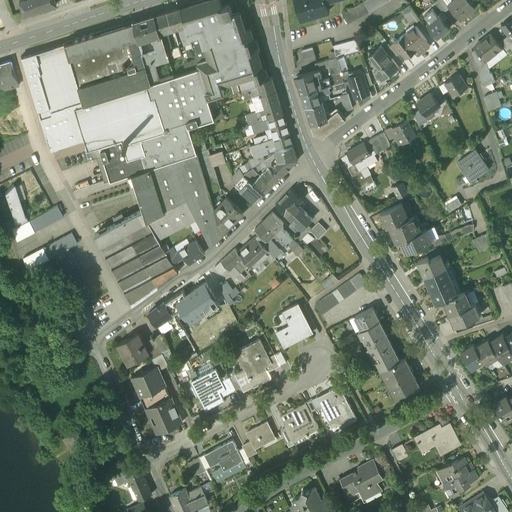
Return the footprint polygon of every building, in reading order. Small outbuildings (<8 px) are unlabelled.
[(25,0),(19,2),(23,15),(56,5),(55,0),(54,0),(25,0)] [(199,68),(208,97),(215,95),(224,92),(223,86),(231,84),(237,82),(240,81),(256,76),(257,81),(257,82),(267,79),(267,78),(251,29),(247,31),(240,10),(237,11),(234,1),(222,5),(220,0),(204,0),(180,7),(185,25),(188,33),(189,37),(200,34),(204,46),(208,59),(197,63),(199,68)] [(328,7),(326,0),(296,0),(302,18),(303,18),(302,15),(312,12),(312,14),(317,12),(317,10),(328,7)] [(390,0),(366,0),(363,2),(358,5),(343,13),(349,24),(369,12),(391,0),(390,0)] [(443,12),(447,8),(440,0),(436,0),(435,1),(443,11),(443,12)] [(450,6),(460,18),(474,6),(469,0),(451,0),(447,3),(450,6)] [(402,10),(414,27),(416,25),(416,26),(422,22),(410,5),(402,10)] [(169,11),(168,11),(173,29),(174,28),(179,27),(185,44),(191,42),(189,37),(188,33),(185,25),(180,7),(169,11)] [(424,14),(429,21),(438,14),(433,8),(424,14)] [(172,29),(173,29),(168,11),(166,12),(155,15),(165,48),(165,49),(171,47),(166,31),(172,29)] [(443,11),(439,13),(444,20),(448,17),(443,12),(443,11)] [(427,23),(437,37),(450,27),(444,20),(439,13),(438,14),(429,21),(427,23)] [(157,51),(165,48),(155,15),(133,22),(139,40),(155,34),(156,38),(153,39),(157,51)] [(511,39),(511,20),(508,22),(507,21),(501,25),(508,35),(511,39)] [(84,104),(151,83),(143,55),(142,52),(142,51),(139,40),(133,22),(117,27),(65,43),(84,104)] [(401,51),(406,57),(414,50),(417,48),(412,42),(417,39),(421,45),(425,41),(427,40),(416,26),(416,25),(414,27),(408,31),(394,42),(401,51)] [(474,46),(476,47),(484,59),(486,59),(501,47),(502,47),(491,33),(474,46)] [(200,34),(189,37),(191,42),(197,63),(208,59),(204,46),(200,34)] [(511,39),(508,35),(503,39),(510,48),(511,48),(511,50),(511,49),(511,39)] [(335,51),(337,57),(344,55),(345,55),(358,51),(361,50),(357,39),(340,44),(333,46),(335,51)] [(417,48),(414,50),(416,54),(419,54),(429,46),(425,41),(421,45),(417,39),(412,42),(417,48)] [(506,51),(510,48),(503,39),(498,42),(506,51)] [(394,42),(390,46),(388,44),(383,48),(391,58),(396,54),(401,51),(394,42)] [(20,57),(39,118),(84,104),(65,43),(20,57)] [(375,70),(383,79),(398,67),(391,58),(383,48),(381,45),(372,53),(381,65),(375,70)] [(182,56),(179,47),(171,49),(174,58),(182,56)] [(301,50),(304,62),(316,58),(313,47),(301,50)] [(490,72),(486,59),(484,59),(476,47),(472,50),(482,83),(494,77),(492,71),(490,72)] [(157,51),(143,55),(151,83),(160,80),(155,63),(168,59),(165,49),(165,48),(157,51)] [(329,60),(337,57),(335,51),(327,53),(329,60)] [(339,64),(342,72),(347,71),(348,70),(344,55),(337,57),(339,64)] [(315,64),(317,70),(320,69),(321,70),(329,67),(339,64),(337,57),(329,60),(315,64)] [(0,89),(17,85),(10,59),(0,61),(0,89)] [(329,67),(332,78),(342,75),(342,72),(339,64),(329,67)] [(165,130),(141,137),(146,152),(129,158),(122,138),(100,145),(87,148),(85,149),(88,158),(92,156),(93,159),(97,157),(102,156),(110,180),(132,173),(133,173),(150,167),(175,159),(196,152),(197,152),(197,151),(194,141),(192,135),(189,127),(194,125),(215,119),(212,109),(208,97),(199,68),(186,72),(174,76),(160,80),(151,83),(165,130)] [(297,76),(302,94),(318,89),(329,86),(334,84),(332,78),(321,81),(319,76),(322,75),(321,70),(320,69),(317,70),(312,72),(297,76)] [(350,83),(355,98),(369,93),(367,86),(373,84),(369,72),(363,74),(361,69),(348,74),(351,83),(350,83)] [(344,81),(345,84),(350,83),(351,83),(348,74),(347,71),(342,72),(344,81)] [(459,73),(445,82),(449,89),(454,95),(468,86),(459,73)] [(332,78),(334,84),(344,81),(342,75),(332,78)] [(240,81),(243,91),(259,86),(257,82),(257,81),(256,76),(240,81)] [(243,91),(245,99),(254,96),(254,94),(260,92),(261,94),(275,89),(275,88),(272,77),(267,79),(257,82),(259,86),(243,91)] [(334,84),(329,86),(331,92),(346,87),(345,84),(344,81),(334,84)] [(239,91),(237,82),(231,84),(234,93),(239,91)] [(443,93),(449,89),(445,82),(439,86),(443,93)] [(85,139),(87,148),(100,145),(122,138),(123,137),(129,135),(131,141),(141,137),(165,130),(151,83),(84,104),(39,118),(45,139),(47,145),(54,143),(55,148),(85,139)] [(329,92),(331,92),(329,86),(318,89),(320,95),(329,92)] [(253,98),(257,111),(280,104),(275,89),(261,94),(258,95),(259,96),(253,98)] [(322,102),(320,95),(318,89),(302,94),(306,106),(322,102)] [(484,96),(489,110),(501,105),(496,90),(484,96)] [(322,102),(323,101),(331,99),(329,92),(320,95),(322,102)] [(421,108),(427,115),(433,111),(441,104),(431,92),(417,103),(421,108)] [(341,96),(345,110),(353,108),(348,93),(341,96)] [(208,97),(212,109),(218,107),(216,101),(215,95),(208,97)] [(314,133),(323,136),(346,118),(338,107),(329,111),(328,108),(325,109),(323,101),(322,102),(306,106),(311,124),(314,133)] [(249,124),(252,123),(283,113),(280,104),(257,111),(246,114),(249,124)] [(224,118),(221,108),(213,110),(216,120),(224,118)] [(414,113),(419,125),(429,118),(427,115),(421,108),(414,113)] [(266,130),(271,128),(286,123),(283,113),(252,123),(255,133),(266,130)] [(396,136),(401,144),(416,136),(407,119),(393,126),(397,135),(396,136)] [(255,133),(252,123),(249,124),(244,126),(247,135),(255,133)] [(271,128),(274,138),(289,133),(286,123),(271,128)] [(386,128),(392,138),(396,136),(397,135),(393,126),(392,125),(386,128)] [(266,130),(267,136),(269,139),(274,138),(271,128),(266,130)] [(376,151),(377,153),(390,146),(384,132),(370,140),(376,151)] [(274,138),(269,139),(260,142),(256,143),(259,154),(260,156),(269,153),(267,149),(277,145),(278,148),(292,144),(289,133),(274,138)] [(123,137),(122,138),(129,158),(146,152),(141,137),(131,141),(129,135),(123,137)] [(204,138),(194,141),(197,151),(207,148),(204,138)] [(348,168),(359,189),(374,181),(370,174),(365,177),(361,170),(378,160),(374,152),(371,154),(365,142),(347,151),(348,153),(354,164),(348,168)] [(253,156),(259,154),(256,143),(253,144),(250,145),(253,156)] [(273,167),(276,170),(282,175),(297,160),(293,146),(275,151),(276,156),(278,162),(273,167)] [(221,188),(219,182),(214,165),(210,154),(209,148),(197,152),(200,161),(208,186),(208,188),(209,192),(221,188)] [(459,161),(469,175),(477,169),(480,174),(489,167),(475,149),(459,161)] [(222,150),(210,154),(214,165),(226,161),(222,150)] [(275,151),(265,158),(269,163),(270,163),(271,162),(276,156),(275,151)] [(163,210),(186,198),(208,188),(208,186),(200,161),(197,152),(196,152),(175,159),(150,167),(153,176),(163,210)] [(342,156),(348,168),(354,164),(348,153),(342,156)] [(249,159),(253,167),(253,166),(261,161),(256,157),(254,158),(249,159)] [(241,166),(244,172),(252,167),(249,161),(241,166)] [(257,173),(253,166),(253,167),(244,172),(249,178),(257,173)] [(132,173),(135,182),(153,176),(150,167),(133,173),(132,173)] [(235,184),(244,174),(239,168),(232,175),(235,184)] [(268,168),(261,176),(271,185),(272,186),(280,177),(282,175),(276,170),(274,171),(273,173),(268,168)] [(255,204),(264,193),(253,183),(244,174),(235,184),(234,185),(255,204)] [(261,175),(253,183),(264,193),(271,185),(261,176),(261,175)] [(163,210),(153,176),(135,182),(144,208),(147,218),(163,210)] [(399,194),(401,197),(407,194),(401,183),(393,188),(397,195),(399,194)] [(21,184),(13,186),(18,200),(25,198),(21,184)] [(5,192),(14,221),(24,219),(18,200),(13,186),(13,185),(5,192)] [(209,192),(208,188),(186,198),(197,218),(202,229),(211,246),(223,234),(222,233),(215,209),(209,192)] [(276,204),(287,215),(297,205),(302,199),(291,188),(276,204)] [(215,209),(222,233),(243,212),(227,197),(227,196),(226,197),(215,209)] [(445,205),(449,213),(461,205),(457,197),(445,205)] [(189,222),(197,218),(186,198),(163,210),(147,218),(158,238),(189,222)] [(31,226),(34,231),(63,216),(57,205),(33,218),(28,220),(31,226)] [(295,223),(296,223),(305,213),(297,205),(287,215),(293,221),(295,223)] [(387,228),(390,227),(408,219),(405,212),(403,213),(399,205),(380,213),(387,228)] [(126,229),(147,218),(144,208),(137,212),(124,218),(122,213),(115,216),(118,222),(115,223),(95,234),(112,266),(139,252),(126,229)] [(272,211),(263,220),(275,232),(281,226),(284,223),(272,211)] [(306,212),(305,213),(296,223),(302,229),(307,224),(312,219),(306,212)] [(418,233),(420,232),(414,216),(411,218),(418,233)] [(126,229),(139,252),(157,287),(178,272),(173,264),(168,257),(165,251),(163,247),(158,238),(147,218),(126,229)] [(189,222),(195,233),(202,229),(197,218),(189,222)] [(397,242),(400,241),(418,233),(411,218),(408,219),(390,227),(397,242)] [(14,221),(16,227),(26,221),(24,219),(14,221)] [(16,227),(12,229),(16,240),(34,231),(31,226),(28,220),(26,221),(16,227)] [(270,237),(275,232),(263,220),(255,229),(260,234),(266,240),(267,240),(270,237)] [(289,225),(298,233),(302,229),(296,223),(295,223),(293,221),(289,225)] [(318,222),(312,229),(310,230),(313,234),(316,236),(319,239),(327,230),(318,222)] [(302,229),(298,233),(301,237),(302,238),(308,232),(310,230),(312,229),(307,224),(302,229)] [(463,234),(473,230),(470,224),(460,227),(463,234)] [(281,226),(275,232),(280,237),(286,243),(287,244),(292,239),(293,238),(281,226)] [(447,238),(462,236),(460,229),(446,232),(447,238)] [(420,232),(418,233),(400,241),(405,254),(431,243),(425,230),(420,232)] [(48,258),(54,255),(68,248),(77,243),(71,232),(42,247),(48,258)] [(275,232),(270,237),(274,242),(280,237),(275,232)] [(315,238),(308,232),(302,238),(307,243),(315,238)] [(257,237),(263,242),(266,240),(260,234),(257,237)] [(475,239),(481,252),(493,247),(487,234),(486,234),(475,239)] [(260,260),(270,251),(264,244),(263,242),(257,237),(257,236),(238,252),(243,257),(249,264),(252,267),(260,260)] [(267,240),(266,240),(263,242),(264,244),(270,251),(274,256),(281,251),(279,249),(274,242),(270,237),(267,240)] [(274,242),(279,249),(286,243),(280,237),(274,242)] [(173,247),(176,251),(179,250),(183,247),(190,244),(187,238),(173,247)] [(291,248),(293,250),(298,245),(292,239),(287,244),(291,248)] [(472,240),(478,254),(481,252),(475,239),(472,240)] [(183,247),(179,250),(185,257),(190,264),(204,253),(196,240),(190,244),(183,247)] [(303,250),(298,245),(293,250),(297,255),(303,250)] [(27,269),(48,258),(42,247),(23,257),(27,269)] [(173,247),(169,249),(165,251),(168,257),(176,251),(173,247)] [(417,262),(424,277),(425,277),(445,268),(443,263),(440,255),(436,247),(426,252),(428,257),(417,262)] [(54,255),(68,282),(80,276),(82,274),(68,248),(54,255)] [(238,262),(243,257),(238,252),(235,248),(221,261),(227,268),(229,270),(234,266),(238,262)] [(179,250),(176,251),(181,259),(185,257),(179,250)] [(173,264),(181,259),(176,251),(168,257),(173,264)] [(274,256),(278,261),(284,255),(281,251),(274,256)] [(133,305),(157,287),(139,252),(112,266),(133,305)] [(238,262),(245,269),(249,264),(243,257),(238,262)] [(260,260),(252,267),(258,274),(267,267),(260,260)] [(221,273),(227,268),(221,261),(215,266),(221,273)] [(234,266),(240,273),(245,269),(238,262),(234,266)] [(240,273),(234,266),(229,270),(236,277),(240,273)] [(430,291),(452,281),(446,268),(445,268),(425,277),(427,282),(426,282),(430,291)] [(236,277),(240,282),(245,278),(240,273),(236,277)] [(355,276),(354,276),(351,279),(346,282),(345,283),(342,285),(337,288),(333,292),(330,294),(328,295),(324,298),(320,301),(319,301),(316,304),(316,306),(322,314),(326,311),(327,311),(331,308),(335,305),(340,301),(344,298),(349,295),(352,293),(353,292),(358,289),(362,286),(362,285),(367,282),(361,274),(358,273),(355,276)] [(322,283),(326,289),(339,280),(334,274),(322,283)] [(68,282),(72,291),(84,285),(80,276),(68,282)] [(280,283),(275,277),(268,282),(273,289),(280,283)] [(186,295),(177,301),(182,308),(187,317),(188,316),(192,321),(214,307),(214,308),(219,305),(215,298),(216,298),(206,281),(193,290),(186,295)] [(436,305),(443,302),(458,295),(452,281),(430,291),(433,297),(432,297),(436,305)] [(511,281),(503,286),(509,302),(511,308),(511,281)] [(227,282),(219,287),(224,297),(229,293),(232,290),(227,282)] [(89,293),(84,285),(72,291),(74,295),(77,299),(89,293)] [(232,290),(229,293),(232,299),(240,291),(235,287),(232,290)] [(166,302),(165,301),(173,314),(173,313),(173,314),(182,308),(177,301),(186,295),(183,290),(166,302)] [(443,302),(448,316),(471,306),(465,292),(458,295),(443,302)] [(232,299),(229,293),(224,297),(229,305),(235,302),(232,299)] [(63,300),(66,306),(71,303),(69,299),(68,297),(63,300)] [(178,332),(184,328),(177,318),(176,319),(173,314),(165,301),(149,313),(157,325),(167,318),(170,324),(171,323),(174,326),(177,332),(178,332)] [(277,332),(284,346),(312,332),(298,304),(283,311),(287,318),(290,317),(293,323),(291,325),(277,332)] [(474,304),(471,306),(448,316),(454,328),(480,317),(474,304)] [(355,316),(361,329),(379,320),(373,307),(355,316)] [(170,324),(167,318),(157,325),(163,333),(174,326),(171,323),(170,324)] [(473,327),(484,323),(482,320),(482,318),(471,323),(473,327)] [(381,369),(382,369),(400,360),(379,320),(361,329),(358,330),(362,338),(368,337),(370,340),(367,342),(370,346),(368,348),(371,355),(379,356),(380,358),(376,360),(381,369)] [(187,334),(184,328),(178,332),(181,337),(187,334)] [(128,363),(128,364),(149,353),(144,342),(138,332),(117,343),(124,357),(127,355),(130,362),(128,363)] [(160,347),(162,353),(170,349),(162,333),(155,337),(160,347)] [(501,359),(511,352),(511,348),(505,338),(503,334),(490,342),(499,356),(501,359)] [(144,342),(149,353),(160,347),(155,337),(155,336),(144,342)] [(244,366),(245,368),(254,385),(254,386),(272,377),(268,370),(275,367),(269,356),(261,338),(240,348),(248,364),(244,366)] [(486,364),(493,360),(499,356),(490,342),(488,339),(476,347),(485,361),(486,364)] [(472,369),(485,361),(476,347),(474,344),(461,352),(472,369)] [(162,353),(160,347),(149,353),(152,358),(162,353)] [(281,350),(275,354),(280,364),(287,361),(281,350)] [(511,352),(501,359),(502,361),(511,355),(511,352)] [(168,365),(162,353),(152,358),(155,365),(156,365),(158,370),(168,365)] [(275,367),(280,364),(275,354),(269,356),(275,367)] [(501,359),(499,356),(493,360),(495,364),(498,365),(503,362),(502,361),(501,359)] [(382,369),(389,382),(412,370),(405,357),(400,360),(382,369)] [(198,370),(201,376),(212,371),(208,364),(198,370)] [(145,406),(145,407),(170,396),(158,370),(156,365),(155,365),(132,376),(131,376),(140,396),(142,396),(146,406),(145,406)] [(231,372),(226,371),(229,376),(236,373),(240,371),(234,367),(233,371),(231,372)] [(244,390),(254,385),(245,368),(240,371),(236,373),(242,386),(244,390)] [(199,396),(206,410),(224,400),(222,396),(220,392),(226,389),(221,380),(219,375),(216,369),(212,371),(201,376),(199,377),(196,378),(203,393),(199,396)] [(196,378),(199,377),(195,370),(190,372),(193,380),(196,378)] [(419,384),(412,370),(389,382),(396,396),(419,384)] [(221,380),(229,376),(226,371),(225,375),(222,376),(219,375),(221,380)] [(236,373),(229,376),(235,389),(242,386),(236,373)] [(228,393),(235,389),(229,376),(221,380),(226,389),(228,393)] [(196,397),(199,396),(203,393),(196,378),(193,380),(191,381),(194,386),(192,387),(196,397)] [(338,418),(342,426),(356,419),(339,385),(329,390),(329,392),(318,398),(317,396),(316,397),(321,407),(329,422),(338,418)] [(504,420),(511,415),(511,404),(508,398),(506,395),(493,403),(504,420)] [(171,396),(170,396),(145,407),(157,433),(183,421),(171,396)] [(316,397),(311,399),(316,408),(317,410),(321,407),(316,397)] [(310,411),(316,408),(311,399),(305,402),(310,411)] [(286,427),(293,440),(318,427),(310,411),(305,402),(280,415),(286,427)] [(338,418),(329,422),(331,427),(337,424),(339,427),(342,426),(338,418)] [(251,441),(255,448),(275,438),(266,422),(247,432),(251,441)] [(436,445),(441,454),(461,443),(450,423),(443,427),(439,429),(437,425),(415,436),(421,448),(434,441),(436,445)] [(64,433),(75,450),(86,444),(74,426),(64,433)] [(281,430),(287,442),(293,440),(286,427),(281,430)] [(243,460),(244,460),(238,449),(233,439),(204,453),(211,466),(219,461),(222,466),(224,470),(243,460)] [(243,447),(248,456),(257,451),(255,448),(251,441),(243,445),(243,447)] [(434,441),(421,448),(423,451),(436,445),(434,441)] [(392,448),(398,461),(409,455),(402,443),(392,448)] [(251,461),(248,456),(243,447),(238,449),(244,460),(243,460),(245,464),(251,461)] [(205,468),(211,466),(204,453),(199,456),(205,468)] [(187,462),(193,475),(206,469),(205,468),(199,456),(187,462)] [(444,474),(447,480),(458,475),(457,474),(467,469),(468,471),(473,468),(472,465),(469,467),(463,456),(437,469),(441,476),(444,474)] [(358,485),(365,498),(378,492),(383,489),(378,479),(378,478),(376,478),(374,476),(382,472),(374,457),(365,462),(367,464),(359,468),(351,472),(353,475),(358,485)] [(224,470),(222,466),(213,471),(218,480),(246,466),(245,464),(243,460),(224,470)] [(138,463),(126,469),(115,475),(119,485),(130,480),(139,499),(151,494),(147,485),(138,463)] [(478,477),(473,468),(468,471),(467,469),(457,474),(458,475),(447,480),(444,482),(448,489),(450,487),(454,495),(460,492),(459,489),(468,485),(466,481),(469,480),(470,481),(478,477)] [(353,475),(351,472),(341,477),(343,480),(353,475)] [(339,475),(349,493),(352,491),(356,489),(356,486),(358,485),(353,475),(343,480),(341,477),(340,475),(339,475)] [(201,485),(201,486),(204,493),(213,490),(210,481),(201,485)] [(380,495),(378,492),(365,498),(358,485),(356,486),(356,489),(352,491),(353,496),(359,493),(364,503),(380,495)] [(201,486),(187,492),(190,499),(204,493),(201,486)] [(296,506),(299,511),(320,511),(326,509),(327,509),(323,501),(316,487),(308,491),(302,490),(301,495),(293,499),(296,506)] [(175,506),(190,499),(187,492),(185,488),(170,495),(175,506)] [(207,501),(204,493),(190,499),(175,506),(177,511),(196,511),(195,509),(194,507),(207,501)] [(480,493),(472,498),(480,511),(497,511),(491,502),(485,494),(482,496),(480,493)] [(505,511),(509,510),(500,497),(491,502),(497,511),(505,511)] [(326,509),(328,511),(334,509),(328,498),(323,501),(327,509),(326,509)] [(480,511),(472,498),(471,499),(473,502),(470,503),(468,501),(465,503),(466,505),(461,508),(463,511),(480,511)] [(127,509),(128,511),(143,511),(147,510),(143,501),(127,509)] [(209,503),(195,509),(196,511),(204,511),(211,509),(209,503)] [(417,508),(419,511),(422,511),(431,508),(428,503),(417,508)]
